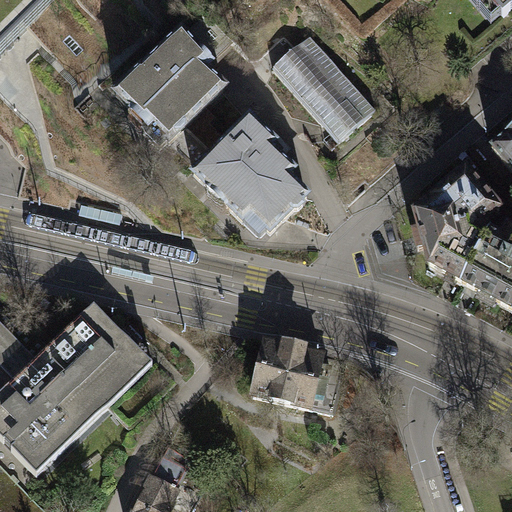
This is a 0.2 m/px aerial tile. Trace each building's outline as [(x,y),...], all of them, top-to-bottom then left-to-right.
[(0,0),(0,68),(10,59),(70,0),(0,0)] [(511,0),(487,0),(504,19),(511,11),(511,0)] [(206,14),(184,36),(211,63),(233,42),(206,14)] [(180,33),(116,99),(131,114),(127,119),(162,153),(186,128),(206,108),(223,90),(203,71),(211,63),(184,36),(180,33)] [(310,38),(272,72),(338,146),(376,112),(310,38)] [(213,155),(193,175),(208,190),(206,193),(226,213),(230,210),(259,239),(266,231),(270,235),(290,214),(299,214),(302,210),(302,202),(306,198),(287,180),(294,173),(268,149),(274,142),(250,119),(227,142),(209,125),(216,118),(206,108),(186,128),(213,155)] [(511,132),(492,150),(511,173),(511,132)] [(499,212),(464,174),(414,217),(419,234),(412,237),(418,255),(425,254),(428,269),(461,286),(488,236),(479,231),(499,212)] [(488,236),(461,286),(511,313),(511,234),(508,232),(502,244),(488,236)] [(0,511),(39,511),(21,493),(153,366),(95,306),(36,362),(0,325),(0,511)] [(284,351),(266,347),(254,399),(333,417),(345,364),(303,355),(304,351),(285,346),(284,351)] [(167,511),(188,472),(163,459),(152,481),(152,480),(135,511),(167,511)]
